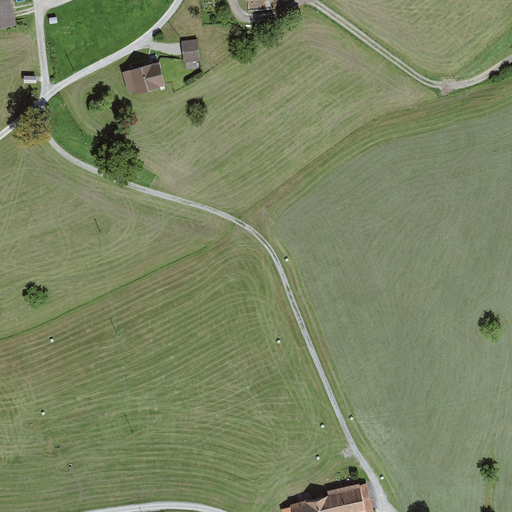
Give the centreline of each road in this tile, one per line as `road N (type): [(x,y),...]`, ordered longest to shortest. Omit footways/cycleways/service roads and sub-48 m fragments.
road 1 (track): [(40,103),(42,124),(64,155),(225,216),(264,242),(380,493),(381,511)]
road 2 (track): [(307,0),(433,84),(469,83),(511,57)]
road 3 (track): [(40,103),(144,40),(179,0)]
